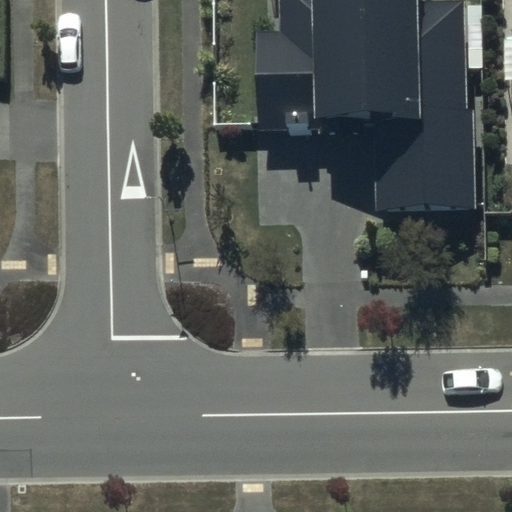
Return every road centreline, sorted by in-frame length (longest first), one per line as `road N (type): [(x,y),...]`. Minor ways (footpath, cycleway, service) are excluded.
road 1 (residential): [(115,417),(107,0)]
road 2 (residential): [(511,410),(115,417)]
